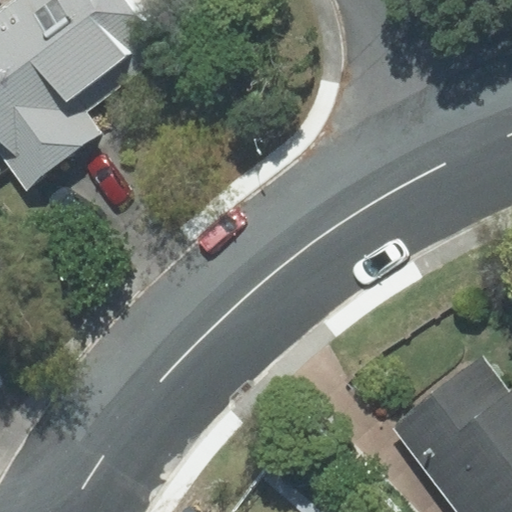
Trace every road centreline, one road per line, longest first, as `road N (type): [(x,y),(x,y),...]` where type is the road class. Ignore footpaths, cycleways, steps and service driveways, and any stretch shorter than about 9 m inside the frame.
road 1 (residential): [(73,511),(134,412),(252,289),(323,229),(486,140)]
road 2 (residential): [(381,0),(486,140)]
